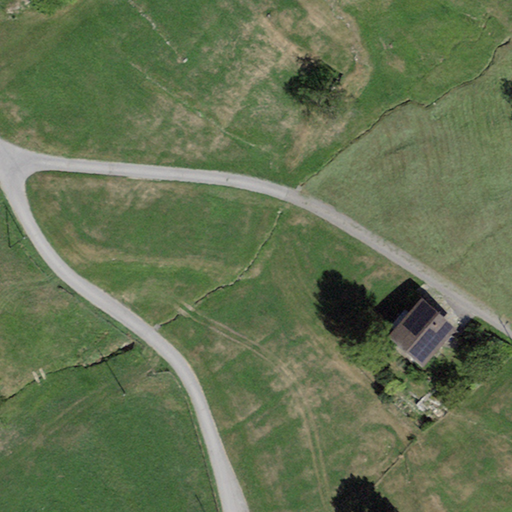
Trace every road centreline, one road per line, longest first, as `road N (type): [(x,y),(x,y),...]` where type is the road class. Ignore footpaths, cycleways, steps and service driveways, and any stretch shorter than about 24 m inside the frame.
road 1 (residential): [(0,151),(249,182),(321,210),(511,329)]
road 2 (unclassified): [(223,511),(196,398),(148,332),(77,288),(17,216),(0,175)]
